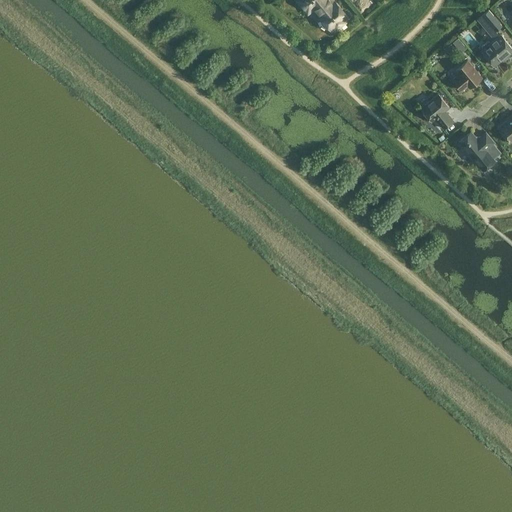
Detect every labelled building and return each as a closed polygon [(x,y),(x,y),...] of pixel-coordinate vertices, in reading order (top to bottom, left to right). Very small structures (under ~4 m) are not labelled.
[(327,0),(297,0),(303,6),(305,4),(310,10),(314,7),(320,15),(319,15),(322,19),(320,20),(326,27),(328,26),(331,29),(335,26),(337,28),(344,22),(342,20),(346,17),(335,3),(332,5),(327,0)] [(482,16),(495,31),(501,25),(488,10),(482,16)] [(487,41),(482,46),(481,48),(483,50),(482,50),(493,64),(507,53),(508,55),(511,52),(511,47),(501,34),(491,43),(489,41),(487,41)] [(452,79),(461,90),(468,85),(469,87),(482,77),(467,60),(455,70),(459,74),(452,79)] [(435,119),(443,128),(453,120),(445,110),(449,107),(438,94),(421,108),(424,112),(422,113),(422,115),(425,119),(427,119),(429,118),(432,122),(435,119)] [(508,121),(498,128),(510,143),(511,140),(511,117),(510,118),(511,119),(508,121)] [(471,131),(459,142),(481,168),(499,154),(491,145),(494,142),(486,132),(480,137),(475,136),(471,131)]
